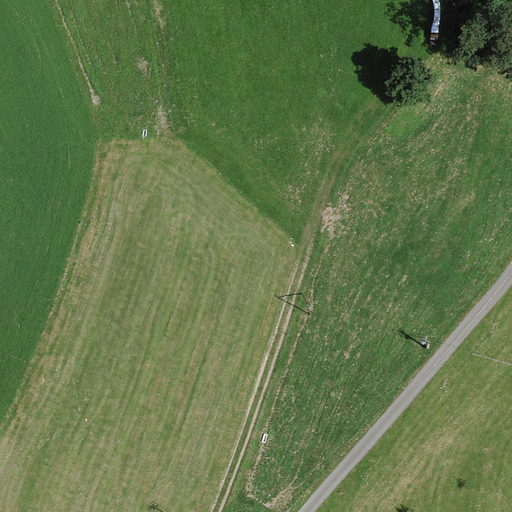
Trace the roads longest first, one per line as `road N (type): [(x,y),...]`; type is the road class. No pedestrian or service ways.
road 1 (residential): [(306,511),(511,274)]
road 2 (track): [(214,511),(312,237)]
